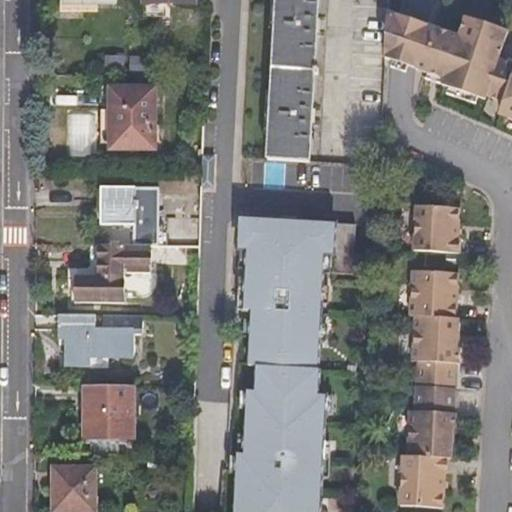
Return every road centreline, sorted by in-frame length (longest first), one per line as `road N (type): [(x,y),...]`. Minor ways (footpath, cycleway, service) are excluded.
road 1 (residential): [(15,0),(10,511)]
road 2 (residential): [(419,0),(395,138),(509,186)]
road 3 (residential): [(509,186),(500,349)]
road 4 (residential): [(500,349),(491,511)]
road 5 (unknown): [(345,0),(334,137)]
